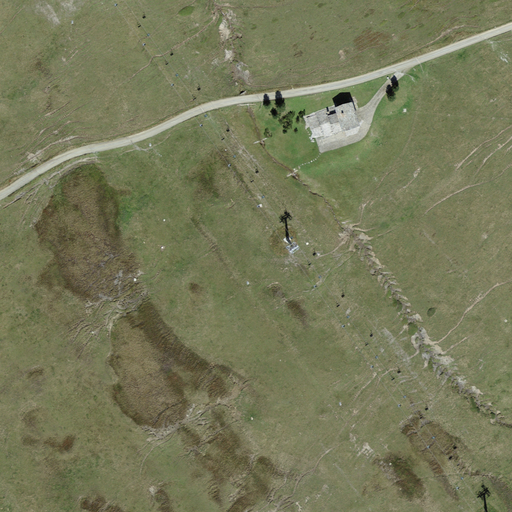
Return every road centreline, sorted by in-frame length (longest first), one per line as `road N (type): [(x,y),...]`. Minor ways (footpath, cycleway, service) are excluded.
road 1 (track): [(0,196),(70,153),(135,138),(212,105),(335,86),(511,26)]
road 2 (track): [(321,149),(365,129),(374,103),(407,63)]
